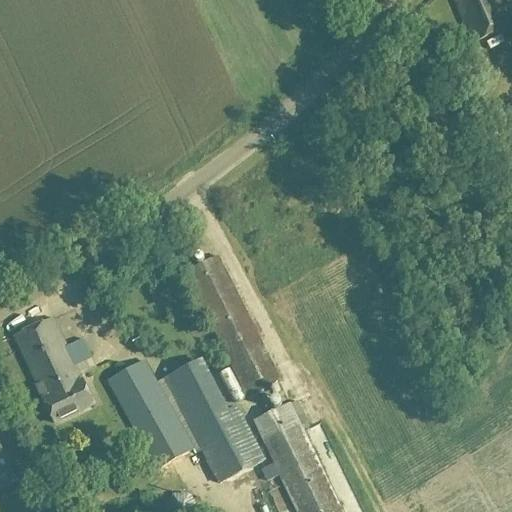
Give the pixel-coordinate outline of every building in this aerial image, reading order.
[(511,26),(511,25),(501,0),(453,0),(472,43),(511,26)] [(409,106),(425,142),(450,132),(434,95),(409,106)] [(186,274),(249,399),(280,383),(218,258),(186,274)] [(95,407),(54,320),(13,339),(54,426),(95,407)] [(86,338),(73,344),(84,373),(98,368),(86,338)] [(218,487),(225,484),(264,462),(237,410),(229,415),(202,361),(163,381),(218,487)] [(144,362),(108,383),(158,472),(194,452),(144,362)] [(254,423),(275,467),(263,471),(267,482),(279,476),(296,511),(342,511),(298,420),(303,417),(297,402),(292,405),(291,404),(254,423)] [(0,450),(0,492),(18,482),(0,450)]
